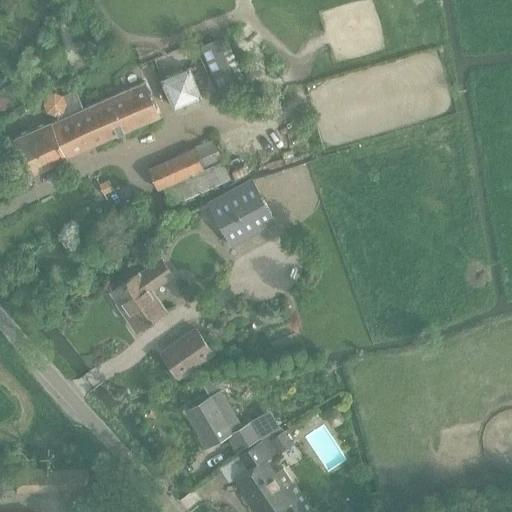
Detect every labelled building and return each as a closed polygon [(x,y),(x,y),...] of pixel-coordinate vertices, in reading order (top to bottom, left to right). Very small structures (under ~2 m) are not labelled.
[(197,47),(214,89),(234,80),(216,38),(197,47)] [(160,79),(173,108),(202,95),(189,66),(160,79)] [(48,121),(14,136),(31,174),(65,160),(64,158),(158,116),(143,82),(83,108),(69,114),(68,115),(58,119),(48,123),(48,121)] [(83,108),(81,104),(75,90),(62,96),(62,95),(69,114),(83,108)] [(56,113),(58,119),(68,115),(69,114),(62,95),(53,92),(47,95),(44,103),(46,109),(56,113)] [(171,203),(211,185),(231,177),(223,160),(204,168),(204,167),(221,160),(212,138),(148,166),(158,188),(163,185),(171,203)] [(244,166),(231,171),(235,180),(247,175),(244,166)] [(260,193),(273,194),(273,174),(261,174),(260,193)] [(107,180),(99,184),(103,195),(112,191),(107,180)] [(231,244),(273,221),(251,180),(209,202),(231,244)] [(156,219),(144,197),(109,216),(121,238),(156,219)] [(150,288),(171,273),(161,259),(139,274),(138,273),(112,291),(139,329),(165,310),(150,288)] [(273,339),(278,349),(302,338),(297,327),(273,339)] [(162,351),(179,376),(214,353),(197,328),(162,351)] [(210,397),(187,410),(202,435),(200,436),(206,447),(229,434),(238,451),(261,438),(251,421),(241,427),(226,401),(220,391),(230,385),(227,380),(203,385),(210,397)] [(328,413),(327,418),(330,424),(336,425),(342,420),(344,415),(340,409),(334,408),(328,413)] [(283,491),(282,489),(293,482),(283,467),(273,474),(265,461),(271,457),(271,456),(278,452),(279,454),(293,444),(284,430),(270,438),(269,436),(262,441),(239,455),(248,470),(235,479),(244,494),(246,493),(257,511),(276,511),(283,508),(285,511),(308,511),(292,485),(283,491)] [(87,470),(16,471),(16,467),(1,467),(1,491),(88,490),(87,470)]
